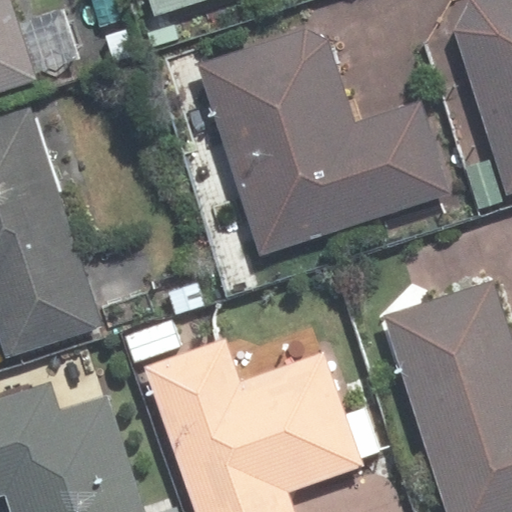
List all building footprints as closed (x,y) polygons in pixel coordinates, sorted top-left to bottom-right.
[(0,0),(0,85),(47,71),(24,0),(0,0)] [(127,0),(94,0),(102,20),(131,10),(127,0)] [(511,0),(478,0),(466,23),(511,165),(511,0)] [(171,11),(146,19),(153,38),(178,30),(171,11)] [(316,20),(209,54),(271,246),(461,184),(431,94),(368,115),(340,33),(316,20)] [(142,50),(134,23),(111,30),(119,57),(142,50)] [(39,101),(0,114),(0,301),(16,349),(111,317),(39,101)] [(474,161),(488,203),(509,196),(496,154),(474,161)] [(221,247),(233,291),(274,279),(260,236),(221,247)] [(454,237),(414,252),(423,277),(463,263),(454,237)] [(395,306),(460,511),(511,511),(511,298),(503,272),(395,306)] [(204,278),(174,287),(180,307),(210,298),(204,278)] [(180,314),(133,329),(143,355),(188,339),(180,314)] [(308,511),(298,485),(373,458),(333,343),(251,373),(235,330),(157,358),(212,511),(308,511)] [(60,377),(0,396),(0,490),(15,486),(23,511),(156,511),(116,387),(68,401),(60,377)]
